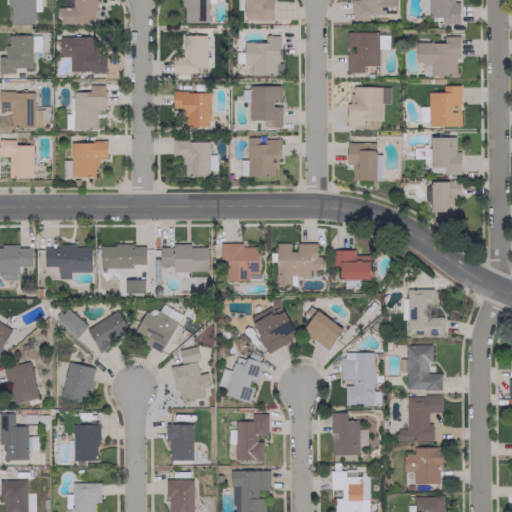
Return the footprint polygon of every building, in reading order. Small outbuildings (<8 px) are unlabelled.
[(8,0),(8,23),(33,23),(34,10),(36,10),(36,3),(39,3),(38,0),(8,0)] [(94,23),(93,0),(72,0),(73,7),(57,7),(57,23),(94,23)] [(182,0),(182,22),(207,22),(207,3),(213,3),(213,0),(182,0)] [(242,0),(242,20),(272,21),(272,0),(242,0)] [(350,0),(351,22),(368,21),(368,13),(394,13),(394,0),(350,0)] [(458,23),(458,1),(452,1),(452,0),(420,0),(421,15),(441,15),(441,23),(458,23)] [(377,65),(377,31),(345,31),(346,72),(362,72),(362,65),(377,65)] [(205,34),(185,35),(185,55),(171,55),(171,73),(195,72),(195,67),(205,67),(205,34)] [(31,67),(31,50),(39,50),(39,35),(6,36),(6,56),(0,56),(0,73),(14,73),(14,67),(31,67)] [(264,35),(264,42),(243,42),(243,64),(250,64),(250,74),(279,74),(279,35),(264,35)] [(456,35),(443,36),(443,41),(414,42),(414,63),(429,63),(430,75),(457,74),(456,35)] [(105,72),(105,56),(95,56),(95,36),(59,36),(59,54),(69,54),(69,72),(105,72)] [(459,125),(459,84),(441,84),(441,90),(426,90),(426,125),(459,125)] [(95,129),(95,108),(104,108),(104,85),(88,85),(88,91),(71,92),(71,113),(64,113),(64,129),(95,129)] [(280,126),(280,106),(272,106),(272,99),(280,99),(280,85),(247,85),(248,120),(270,119),(271,126),(280,126)] [(388,86),(347,86),(347,125),(363,125),(363,118),(380,118),(380,103),(388,103),(388,86)] [(9,126),(41,126),(41,109),(34,109),(34,91),(0,90),(0,107),(9,108),(9,126)] [(182,127),(208,126),(208,91),(171,92),(172,108),(182,107),(182,127)] [(460,172),(459,150),(454,150),(453,134),(429,135),(430,173),(460,172)] [(32,145),(14,144),(14,139),(0,138),(0,156),(8,156),(7,176),(31,177),(32,145)] [(278,175),(277,138),(245,138),(246,175),(278,175)] [(208,175),(208,140),(171,140),(171,156),(181,156),(181,175),(208,175)] [(105,141),(69,141),(69,176),(95,176),(95,157),(105,157),(105,141)] [(374,180),(375,142),(346,141),(346,164),(350,165),(350,179),(374,180)] [(459,181),(429,180),(429,213),(454,213),(454,197),(459,197),(459,181)] [(258,246),(241,246),(241,243),(219,242),(218,258),(225,258),(225,280),(258,280),(258,246)] [(315,242),(295,242),(295,251),(289,251),(289,242),(274,242),(275,288),(290,287),(290,275),(309,275),(308,270),(321,270),(320,255),(315,255),(315,242)] [(0,245),(0,271),(18,272),(18,265),(30,266),(31,246),(0,245)] [(43,266),(56,266),(57,279),(70,278),(70,272),(90,271),(90,245),(55,246),(55,247),(43,247),(43,266)] [(143,245),(98,245),(99,267),(131,267),(131,263),(144,262),(143,245)] [(158,245),(159,266),(172,266),(172,276),(186,276),(186,271),(206,271),(205,247),(188,247),(188,245),(158,245)] [(368,254),(353,254),(353,249),(333,249),(333,266),(338,266),(339,279),(369,278),(368,254)] [(442,317),(428,317),(428,307),(432,307),(432,288),(405,288),(406,335),(442,335),(442,317)] [(294,338),(280,302),(249,315),(264,350),(294,338)] [(342,329),(309,305),(303,313),(309,318),(299,332),(325,351),(342,329)] [(56,318),(73,338),(85,327),(68,307),(56,318)] [(128,331),(116,310),(85,329),(97,349),(128,331)] [(152,316),(144,311),(132,335),(161,350),(177,321),(156,310),(152,316)] [(0,348),(13,326),(0,318),(0,348)] [(439,389),(440,373),(425,372),(426,362),(429,362),(430,345),(404,344),(404,389),(439,389)] [(177,402),(203,397),(201,389),(209,387),(206,372),(197,373),(195,360),(199,359),(196,346),(178,349),(181,364),(171,366),(177,402)] [(344,403),(378,403),(378,397),(372,397),(372,353),(339,353),(339,381),(344,381),(344,403)] [(249,401),(253,383),(255,384),(260,361),(246,358),(244,365),(231,362),(230,370),(221,367),(217,385),(223,386),(222,395),(249,401)] [(37,397),(29,361),(3,367),(11,403),(37,397)] [(93,366),(66,361),(59,396),(82,401),(84,389),(88,390),(93,366)] [(396,440),(430,440),(430,422),(426,422),(426,411),(439,411),(439,395),(405,394),(405,422),(396,422),(396,440)] [(0,444),(3,445),(4,459),(26,459),(26,425),(13,425),(13,412),(0,412),(0,444)] [(365,444),(364,429),(357,429),(356,420),(345,420),(345,412),(329,412),(329,435),(330,435),(330,454),(357,454),(357,444),(365,444)] [(262,459),(262,437),(266,437),(266,413),(249,413),(249,421),(234,420),(234,459),(262,459)] [(71,460),(96,460),(97,424),(72,423),(71,460)] [(191,423),(166,424),(166,459),(191,459),(191,423)] [(412,447),(412,453),(401,453),(402,471),(412,471),(412,483),(437,482),(437,465),(441,465),(440,446),(412,447)] [(263,511),(263,497),(257,497),(256,490),(268,490),(268,470),(253,470),(253,476),(235,477),(235,511),(263,511)] [(333,511),(366,511),(366,471),(328,472),(329,488),(340,488),(340,498),(333,498),(333,511)] [(166,511),(192,511),(191,478),(166,479),(166,511)] [(25,511),(25,479),(0,479),(0,497),(2,497),(2,511),(25,511)] [(99,482),(70,482),(70,511),(93,511),(93,502),(99,502),(99,482)] [(411,511),(441,511),(442,495),(412,496),(411,511)]
